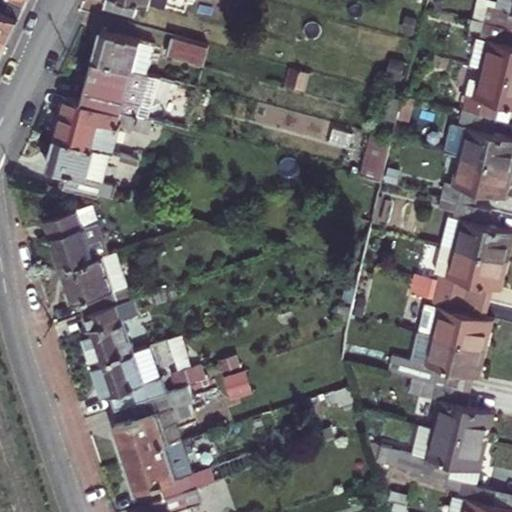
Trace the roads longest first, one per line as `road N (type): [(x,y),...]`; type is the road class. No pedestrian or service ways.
road 1 (residential): [(0,251),(17,341),(72,511)]
road 2 (tertiary): [(0,124),(57,0)]
